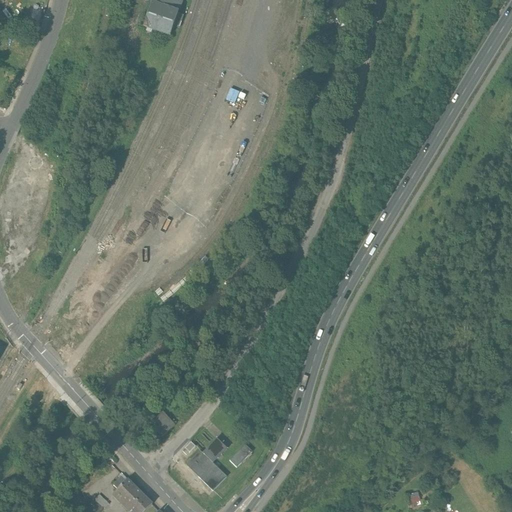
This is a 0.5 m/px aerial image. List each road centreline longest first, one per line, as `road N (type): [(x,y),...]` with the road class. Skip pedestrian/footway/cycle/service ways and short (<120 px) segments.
road 1 (primary): [(511,16),(339,306),(280,451),(237,511)]
road 2 (secondary): [(141,467),(17,329),(0,297)]
road 3 (secondary): [(12,124),(59,0)]
